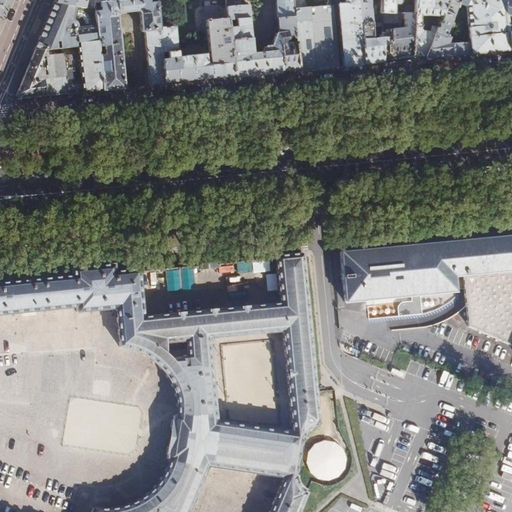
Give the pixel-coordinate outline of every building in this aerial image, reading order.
[(53,0),(53,2),(93,9),(92,3),(97,2),(104,2),(103,0),(53,0)] [(96,45),(96,46),(102,46),(103,54),(97,54),(101,91),(122,89),(115,16),(116,14),(136,12),(138,14),(139,32),(144,31),(147,72),(142,73),(144,87),(164,85),(159,30),(156,2),(148,3),(147,0),(123,0),(119,0),(116,1),(110,1),(104,2),(97,2),(98,10),(93,10),(96,45)] [(241,6),(240,0),(224,0),(225,7),(232,78),(263,75),(261,54),(251,55),(247,6),(241,6)] [(305,0),(291,0),(292,9),(306,7),(305,0)] [(343,0),(344,4),(336,4),(336,8),(343,67),(363,65),(358,24),(371,23),(368,0),(343,0)] [(379,0),(380,5),(381,13),(393,13),(393,4),(401,3),(400,0),(379,0)] [(441,16),(447,0),(413,0),(414,6),(413,14),(411,61),(426,59),(425,56),(437,26),(432,26),(430,29),(428,29),(427,32),(422,31),(419,28),(420,19),(420,16),(441,16)] [(448,53),(451,44),(447,44),(449,38),(446,36),(457,7),(459,8),(460,6),(447,0),(441,16),(437,26),(425,56),(426,59),(448,57),(448,53)] [(510,51),(504,0),(467,0),(465,8),(466,8),(470,42),(471,55),(510,51)] [(77,47),(96,45),(93,10),(93,9),(53,2),(33,51),(45,50),(77,47)] [(159,30),(164,85),(232,78),(225,7),(222,8),(223,20),(219,20),(218,6),(210,7),(209,2),(203,3),(204,14),(199,14),(200,25),(205,24),(209,64),(205,64),(205,56),(177,58),(174,29),(159,30)] [(404,13),(413,14),(414,6),(407,5),(404,9),(404,13)] [(396,62),(411,61),(413,14),(404,13),(393,13),(381,13),(381,21),(381,24),(402,22),(402,19),(405,19),(405,28),(385,30),(386,33),(382,33),(382,34),(382,63),(396,62)] [(299,69),(293,17),(277,19),(278,34),(282,71),(291,70),(299,69)] [(374,64),(382,63),(382,34),(378,35),(378,38),(372,38),(371,27),(371,23),(358,24),(363,65),(374,64)] [(282,71),(278,34),(274,34),(269,47),(273,74),(277,73),(277,71),(282,71)] [(448,57),(471,55),(470,42),(451,44),(448,53),(448,57)] [(97,54),(96,46),(96,45),(77,47),(77,54),(79,69),(80,79),(81,92),(101,91),(97,54)] [(261,54),(263,75),(273,74),(269,47),(263,47),(261,54)] [(17,99),(64,94),(61,55),(60,53),(45,55),(45,50),(33,51),(14,95),(17,99)] [(64,94),(81,92),(80,79),(74,79),(74,74),(69,75),(69,70),(79,69),(77,54),(61,55),(64,94)] [(511,234),(340,252),(340,254),(345,302),(412,296),(412,301),(404,302),(402,303),(399,306),(399,308),(399,317),(424,314),(422,295),(455,292),(455,288),(464,288),(468,327),(511,346),(511,234)] [(166,402),(166,408),(166,417),(164,417),(159,456),(161,457),(159,464),(154,473),(151,479),(145,484),(141,489),(136,493),(129,497),(124,500),(115,503),(108,505),(101,505),(92,505),(89,511),(299,511),(307,494),(304,493),(305,490),(302,487),(298,485),(296,482),(295,479),(295,475),(301,442),(301,437),(305,433),(307,430),(312,428),(315,428),(317,429),(316,424),(319,424),(302,252),(276,255),(276,260),(280,304),(144,317),(143,306),(140,272),(140,270),(115,272),(114,264),(72,268),(73,276),(0,283),(0,314),(76,307),(76,312),(115,308),(116,319),(117,327),(118,341),(119,347),(129,351),(141,359),(147,365),(150,368),(152,371),(157,378),(160,384),(163,389),(165,396),(166,402)] [(182,272),(184,286),(197,285),(196,270),(182,272)] [(346,446),(310,441),(305,476),(341,481),(346,446)]
